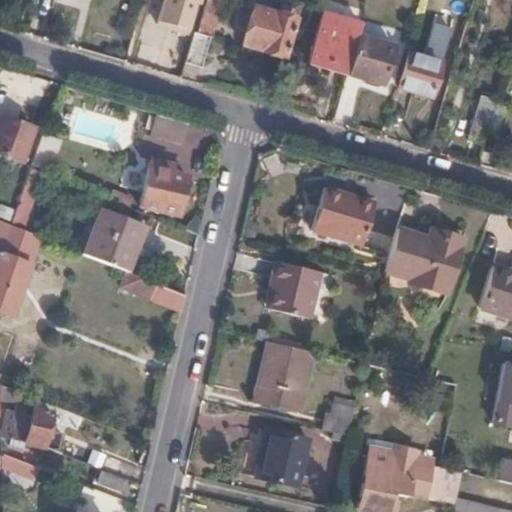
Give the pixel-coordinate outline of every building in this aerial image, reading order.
[(186,30),(194,0),(164,0),(158,22),(186,30)] [(200,0),(183,60),(199,64),(217,0),(200,0)] [(282,53),(292,16),(250,5),(241,41),(282,53)] [(310,61),(346,72),(358,33),(360,21),(324,11),(310,61)] [(358,33),(346,72),(381,82),(392,43),(358,33)] [(428,95),(438,62),(408,52),(397,86),(428,95)] [(488,117),(484,131),(500,136),(507,108),(492,103),(488,117)] [(468,137),(482,141),(484,131),(488,117),(475,115),(468,137)] [(150,136),(178,145),(184,126),(156,116),(150,136)] [(0,156),(21,164),(33,129),(15,122),(12,123),(0,118),(0,156)] [(61,139),(42,132),(30,164),(50,171),(61,139)] [(138,204),(177,213),(185,176),(167,172),(169,163),(149,159),(138,204)] [(42,176),(28,170),(8,223),(22,229),(42,176)] [(362,245),(376,202),(327,185),(313,228),(362,245)] [(124,270),(127,272),(145,228),(100,210),(83,254),(124,270)] [(22,229),(8,223),(3,237),(0,235),(0,311),(9,315),(38,236),(22,229)] [(429,239),(399,229),(385,273),(411,281),(410,286),(446,298),(454,272),(456,273),(463,249),(461,248),(464,237),(433,228),(429,239)] [(320,272),(276,261),(265,308),(309,318),(320,272)] [(127,272),(124,270),(117,286),(150,299),(156,283),(127,272)] [(483,309),(511,318),(511,276),(496,270),(483,309)] [(180,310),(183,294),(156,283),(150,299),(180,310)] [(313,352),(268,342),(254,402),(299,412),(313,352)] [(493,421),(511,425),(511,362),(505,361),(493,421)] [(24,440),(32,398),(0,385),(0,402),(14,408),(12,419),(4,417),(0,433),(9,436),(9,437),(24,440)] [(42,447),(50,404),(32,398),(24,440),(23,442),(42,447)] [(322,430),(347,436),(350,420),(326,415),(322,430)] [(296,488),(306,439),(267,430),(255,478),(296,488)] [(461,471),(440,466),(436,465),(434,470),(428,469),(429,460),(413,456),(413,450),(388,444),(388,450),(371,446),(358,509),(371,511),(386,511),(390,495),(406,499),(408,497),(426,500),(425,505),(452,511),(455,499),(461,471)] [(119,493),(123,481),(100,472),(95,484),(119,493)] [(511,511),(455,499),(452,511),(451,511),(511,511)]
